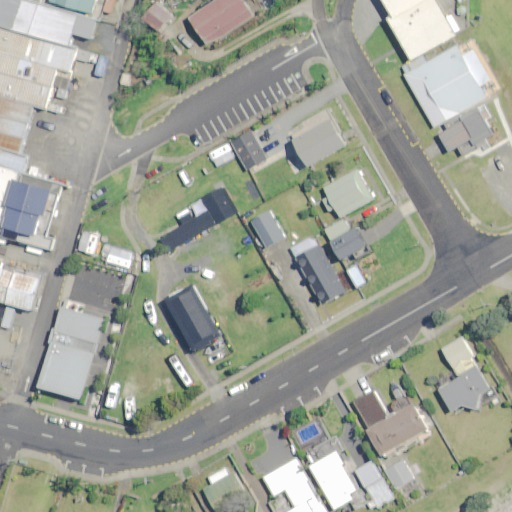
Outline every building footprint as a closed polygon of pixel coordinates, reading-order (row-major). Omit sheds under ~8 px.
[(78,14),(27,0),(0,0),(0,29),(2,30),(69,49),(78,14)] [(53,0),(52,3),(93,15),(97,0),(53,0)] [(116,0),(106,0),(103,11),(112,14),(116,0)] [(256,17),(244,0),(219,0),(191,19),(210,48),(256,17)] [(262,0),(258,0),(253,3),(260,15),(268,10),(262,0)] [(390,21),(412,61),(457,36),(436,0),(386,0),(396,17),(390,21)] [(174,16),(159,3),(145,18),(161,32),(174,16)] [(69,49),(2,30),(0,36),(0,165),(16,170),(26,173),(30,157),(22,155),(36,107),(48,110),(58,73),(72,77),(79,52),(69,49)] [(489,99),(459,45),(406,75),(436,128),(446,123),(449,130),(441,135),(452,153),(460,148),(465,156),(479,148),(479,150),(489,144),(487,141),(497,135),(488,120),(493,117),(488,110),(484,112),(480,108),(463,118),(461,115),(489,99)] [(334,119),(297,141),(312,167),(349,145),(334,119)] [(270,159),(254,131),(232,144),(249,172),(270,159)] [(0,224),(12,183),(16,170),(0,165),(0,224)] [(325,190),(342,219),(376,199),(360,171),(325,190)] [(320,174),(308,181),(312,189),(324,181),(320,174)] [(0,224),(0,235),(37,247),(53,195),(12,183),(0,224)] [(239,216),(223,188),(203,200),(209,209),(220,227),(239,216)] [(180,251),(220,227),(209,209),(169,233),(180,251)] [(288,238),(271,210),(252,222),(269,250),(288,238)] [(356,229),(351,220),(330,232),(335,241),(356,229)] [(250,237),(244,223),(235,226),(241,241),(250,237)] [(380,249),(366,226),(342,241),(352,258),(362,252),(365,258),(380,249)] [(134,253),(112,248),(108,264),(129,270),(134,253)] [(320,253),(295,267),(321,312),(346,297),(320,253)] [(0,302),(35,312),(45,278),(0,265),(0,302)] [(368,283),(359,265),(350,270),(357,284),(353,286),(355,290),(368,283)] [(133,302),(140,278),(131,276),(124,300),(133,302)] [(167,300),(196,353),(226,337),(197,284),(167,300)] [(64,307),(40,388),(83,400),(106,319),(64,307)] [(476,357),(464,337),(444,350),(457,371),(452,374),(437,382),(458,416),(471,408),(481,409),(482,397),(493,390),(474,358),(476,357)] [(399,411),(391,416),(378,392),(359,402),(372,425),(370,426),(387,456),(396,451),(399,457),(426,442),(423,436),(433,430),(418,404),(400,414),(399,411)] [(360,491),(346,466),(348,464),(342,453),(346,450),(338,437),(308,454),(315,465),(313,467),(317,475),(338,510),(357,500),(354,495),(360,491)] [(329,511),(299,459),(265,478),(277,497),(288,491),(298,509),(292,511),(329,511)] [(417,478),(406,460),(389,471),(400,489),(417,478)] [(380,509),(396,499),(375,462),(359,473),(380,509)] [(233,477),(227,468),(210,478),(215,487),(210,490),(222,511),(227,511),(251,498),(237,474),(233,477)]
